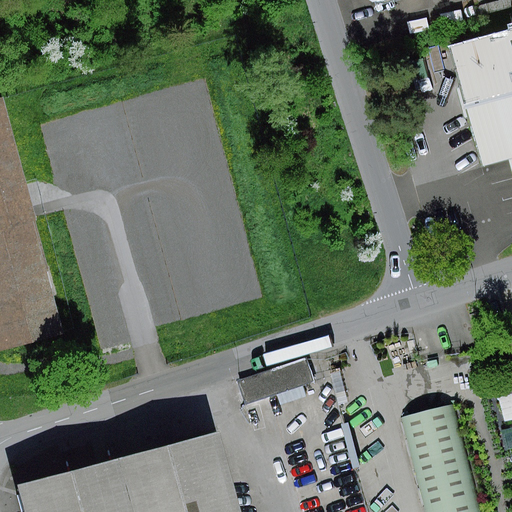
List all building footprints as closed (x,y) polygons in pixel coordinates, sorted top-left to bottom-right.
[(380,0),(382,9),(414,0),(380,0)] [(511,38),(464,51),(496,167),(511,162),(511,38)] [(0,350),(66,333),(3,99),(0,99),(0,350)] [(248,404),(315,384),(308,360),(241,381),(248,404)] [(511,391),(503,395),(509,418),(511,417),(511,391)] [(428,511),(482,511),(454,404),(403,418),(428,511)] [(228,511),(209,441),(9,494),(13,511),(228,511)]
